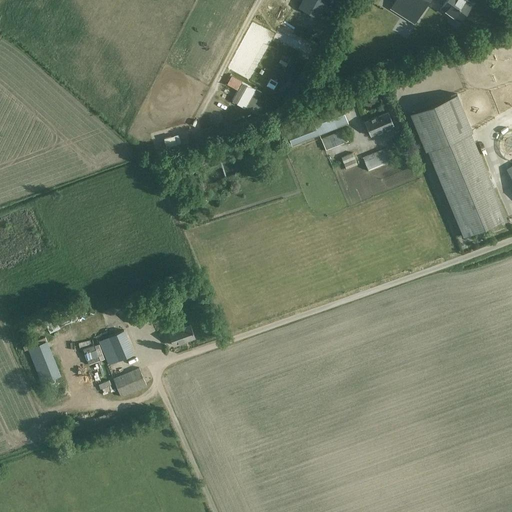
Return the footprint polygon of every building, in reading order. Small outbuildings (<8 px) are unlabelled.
[(302,0),(297,10),(318,21),(326,7),(333,10),(338,0),(302,0)] [(396,0),(391,8),(415,23),(429,0),(396,0)] [(472,5),(465,0),(447,0),(442,7),(454,16),(455,14),(461,18),(460,20),(472,5)] [(242,82),(232,100),(238,103),(240,99),(247,103),(246,105),(253,108),(251,110),(255,112),(259,106),(255,104),(261,92),(242,82)] [(507,220),(474,140),(471,132),(473,131),(472,131),(457,94),(411,114),(426,151),(428,150),(464,237),(507,220)] [(349,125),(343,110),(315,121),(317,126),(289,137),(293,147),(349,125)] [(394,126),(388,112),(366,121),(371,135),(394,126)] [(349,142),(349,140),(345,130),(322,139),(327,151),(349,142)] [(391,162),(386,149),(364,158),(369,171),(391,162)] [(358,166),(356,161),(353,153),(342,158),(347,170),(358,166)] [(151,317),(147,306),(128,314),(133,325),(151,317)] [(169,333),(174,345),(195,337),(191,325),(169,333)] [(124,330),(109,336),(105,338),(111,353),(115,351),(119,360),(134,354),(124,330)] [(97,332),(87,336),(90,346),(101,342),(97,332)] [(59,345),(39,353),(52,389),(73,381),(59,345)] [(95,365),(109,361),(105,348),(91,352),(95,365)] [(139,368),(113,378),(121,397),(147,386),(139,368)]
